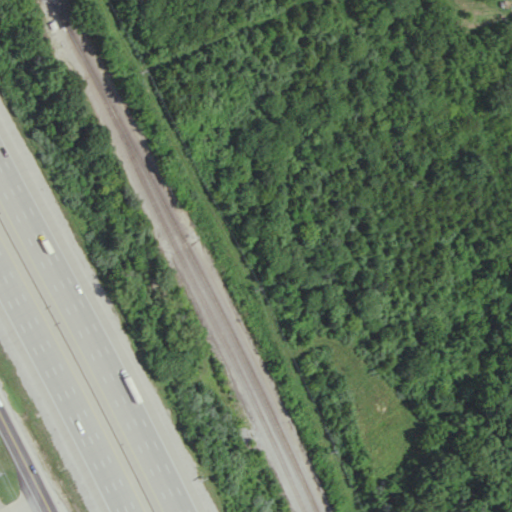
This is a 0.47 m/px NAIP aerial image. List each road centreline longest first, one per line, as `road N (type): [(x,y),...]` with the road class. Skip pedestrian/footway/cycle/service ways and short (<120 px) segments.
road 1 (motorway): [(179,511),(0,170)]
road 2 (motorway): [(0,272),(125,511)]
